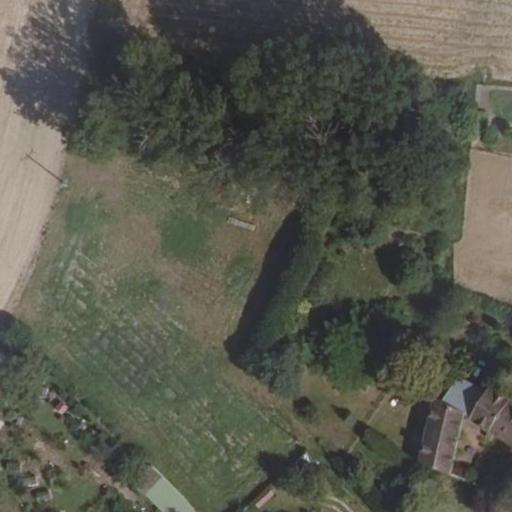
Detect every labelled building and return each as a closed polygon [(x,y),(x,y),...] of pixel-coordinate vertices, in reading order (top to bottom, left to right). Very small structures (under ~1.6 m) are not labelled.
[(471,422),(487,393),(458,378),(444,403),(466,417),(466,420),(471,422)] [(511,402),(490,388),(487,393),(471,422),(511,447),(511,402)] [(444,403),(435,398),(420,463),(452,477),(466,420),(466,417),(444,403)] [(196,511),(147,462),(128,482),(143,498),(146,496),(161,511),(196,511)] [(268,489),(253,503),(259,510),(275,496),(268,489)]
